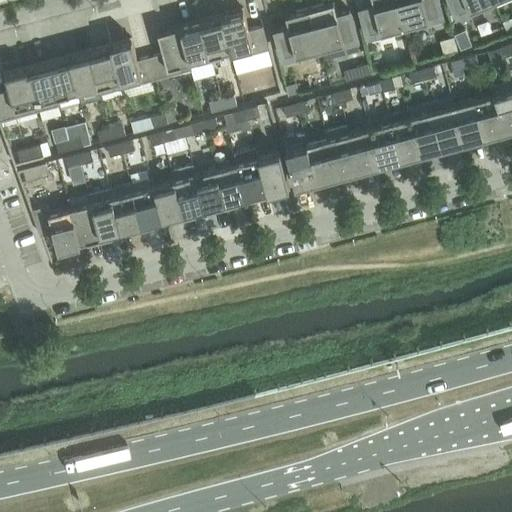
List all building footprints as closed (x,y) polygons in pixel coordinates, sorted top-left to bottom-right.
[(350,9),(337,13),(333,0),(332,0),(310,6),(322,53),(359,43),(350,9)] [(373,0),(374,3),(361,6),(370,40),(407,30),(399,0),(373,0)] [(438,0),(399,0),(407,30),(444,20),(438,0)] [(452,0),(461,19),(496,4),(494,0),(452,0)] [(289,26),(276,29),(285,62),(322,53),(310,6),(286,13),(289,26)] [(263,24),(249,28),(243,7),(222,13),(233,57),(269,48),(263,24)] [(232,57),(233,57),(222,13),(201,19),(210,55),(230,50),(232,57)] [(190,60),(210,55),(201,19),(180,24),(191,68),(192,68),(190,60)] [(180,24),(158,30),(164,51),(151,54),(157,78),(191,68),(180,24)] [(465,30),(455,34),(461,48),(471,44),(465,30)] [(443,39),(447,54),(458,51),(454,36),(443,39)] [(151,54),(137,58),(132,37),(110,43),(122,87),(157,78),(151,54)] [(505,56),(511,53),(511,41),(501,46),(505,56)] [(101,93),(122,87),(110,43),(90,48),(101,93)] [(489,50),(492,61),(505,56),(501,46),(489,50)] [(90,48),(69,54),(78,90),(81,101),(102,96),(101,93),(90,48)] [(479,64),(476,53),(463,56),(466,67),(479,64)] [(59,104),(60,104),(58,96),(78,90),(69,54),(48,60),(59,104)] [(463,56),(451,60),(453,71),(466,67),(463,56)] [(39,109),(59,104),(48,60),(27,65),(39,109)] [(380,65),(377,63),(372,65),(374,73),(382,71),(380,65)] [(370,74),(367,64),(356,67),(359,77),(370,74)] [(437,75),(434,64),(421,68),(424,78),(437,75)] [(10,88),(0,90),(0,119),(39,109),(27,65),(5,71),(10,88)] [(421,68),(409,71),(412,82),(424,78),(421,68)] [(395,86),(392,75),(380,79),(383,89),(395,86)] [(511,125),(511,78),(493,84),(505,128),(511,125)] [(380,79),(367,82),(370,93),(383,89),(380,79)] [(286,85),(289,95),(299,93),(296,83),(286,85)] [(493,84),(492,85),(494,92),(474,98),(484,133),(505,128),(493,84)] [(354,97),(351,86),(338,90),(341,101),(354,97)] [(338,90),(325,93),(328,104),(341,101),(338,90)] [(237,104),(234,93),(221,96),(224,107),(237,104)] [(451,96),(463,139),(484,133),(474,98),(454,103),(452,95),(451,96)] [(209,100),(212,110),(224,107),(221,96),(209,100)] [(430,101),(442,144),(463,139),(451,96),(430,101)] [(312,109),(309,98),(296,101),(299,112),(312,109)] [(296,101),(284,104),(286,115),(299,112),(296,101)] [(410,107),(421,150),(442,144),(430,101),(410,107)] [(261,115),(258,104),(245,107),(248,118),(261,115)] [(233,111),(235,121),(248,118),(245,107),(233,111)] [(410,107),(389,112),(400,156),(421,150),(410,107)] [(181,119),(178,108),(166,111),(168,122),(181,119)] [(166,111),(152,115),(154,126),(168,122),(166,111)] [(368,118),(379,161),(400,156),(389,112),(368,118)] [(219,126),(216,115),(203,118),(206,129),(219,126)] [(191,122),(194,133),(206,129),(203,118),(191,122)] [(347,123),(359,167),(379,161),(368,118),(367,118),(369,126),(350,131),(348,123),(347,123)] [(126,133),(123,123),(110,126),(113,137),(126,133)] [(326,129),(338,172),(359,167),(347,123),(326,129)] [(98,129),(101,140),(113,137),(110,126),(98,129)] [(177,137),(174,126),(162,130),(164,140),(177,137)] [(307,142),(317,178),(338,172),(326,129),(325,129),(327,137),(307,142)] [(149,133),(152,144),(164,140),(162,130),(149,133)] [(304,131),(283,137),(295,184),(317,178),(307,142),(304,131)] [(71,148),(84,145),(81,134),(68,137),(71,148)] [(68,137),(56,141),(59,151),(71,148),(68,137)] [(135,148),(133,137),(120,141),(123,151),(135,148)] [(107,144),(110,155),(123,151),(120,141),(107,144)] [(44,155),(41,142),(18,149),(21,161),(44,155)] [(255,146),(235,152),(237,161),(247,197),(268,191),(258,155),(255,146)] [(81,163),(94,159),(91,148),(78,152),(81,163)] [(268,191),(289,185),(280,150),(258,155),(268,191)] [(78,152),(66,155),(69,166),(81,163),(78,152)] [(22,167),(26,179),(49,173),(46,161),(22,167)] [(247,197),(237,161),(216,167),(226,202),(247,197)] [(172,168),(174,178),(184,214),(205,208),(195,172),(193,162),(172,168)] [(226,202),(216,167),(195,172),(205,208),(226,202)] [(163,219),(151,175),(131,181),(142,225),(163,219)] [(174,178),(155,183),(152,175),(151,175),(163,219),(184,214),(174,178)] [(142,225),(131,181),(110,187),(122,231),(142,225)] [(122,231),(110,187),(89,192),(101,236),(122,231)] [(88,191),(68,196),(70,206),(80,242),(101,236),(89,192),(88,192),(88,191)] [(40,234),(54,230),(58,248),(80,242),(70,206),(51,211),(49,203),(33,207),(40,234)]
